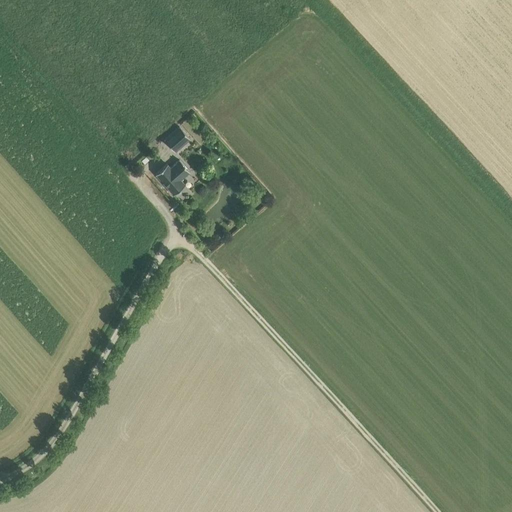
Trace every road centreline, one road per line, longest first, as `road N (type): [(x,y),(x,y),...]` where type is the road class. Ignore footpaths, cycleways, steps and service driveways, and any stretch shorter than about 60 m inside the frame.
road 1 (track): [(436,511),(177,228)]
road 2 (unclassified): [(0,482),(58,436),(177,228)]
road 3 (track): [(0,25),(177,228)]
